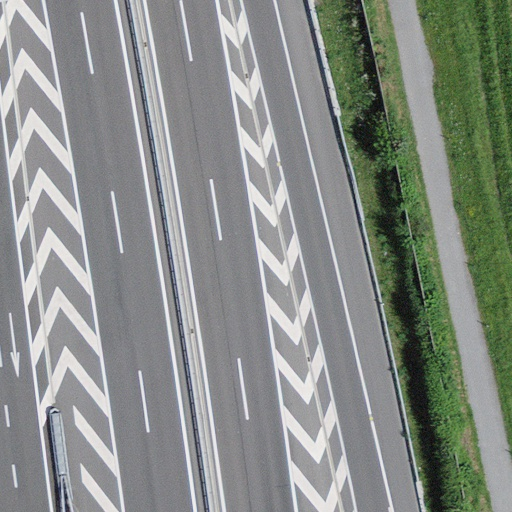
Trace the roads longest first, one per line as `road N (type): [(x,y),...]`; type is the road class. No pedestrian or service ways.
road 1 (motorway): [(374,511),(258,0)]
road 2 (track): [(507,511),(402,0)]
road 3 (motorway): [(78,0),(159,511)]
road 4 (motorway): [(259,511),(180,0)]
road 5 (motorway): [(0,364),(18,511)]
